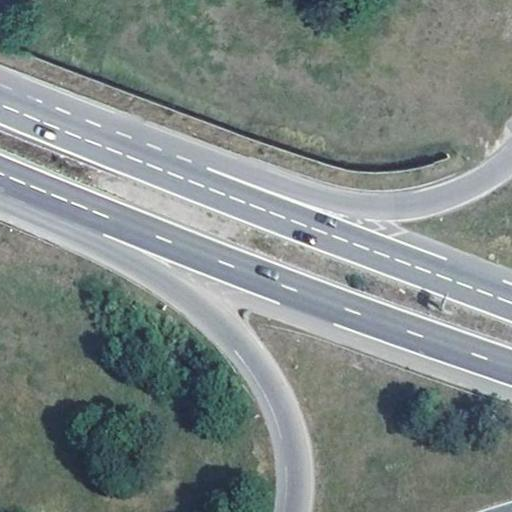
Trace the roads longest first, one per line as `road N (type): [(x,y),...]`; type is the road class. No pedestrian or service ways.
road 1 (motorway): [(0,181),(511,367)]
road 2 (motorway): [(0,192),(179,288),(233,333),(286,410),(297,447),(296,511)]
road 3 (motorway): [(511,302),(192,182)]
road 4 (motorway): [(511,159),(467,190),(387,209),(192,182)]
road 5 (motorway): [(192,182),(0,104)]
